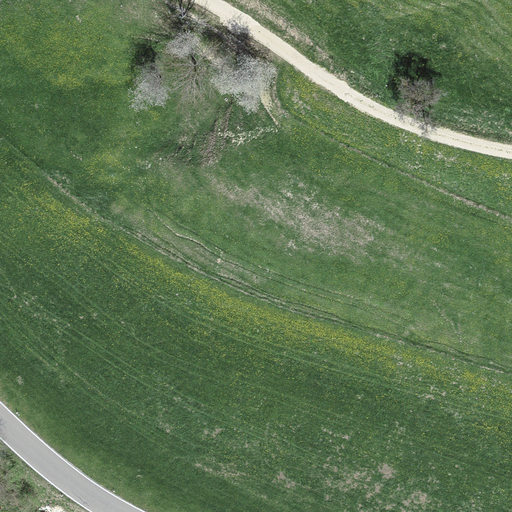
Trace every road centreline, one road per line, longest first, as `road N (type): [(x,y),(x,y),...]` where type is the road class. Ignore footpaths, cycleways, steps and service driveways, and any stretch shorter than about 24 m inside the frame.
road 1 (track): [(202,0),(350,96),(397,119),(511,152)]
road 2 (tertiary): [(0,418),(111,511)]
